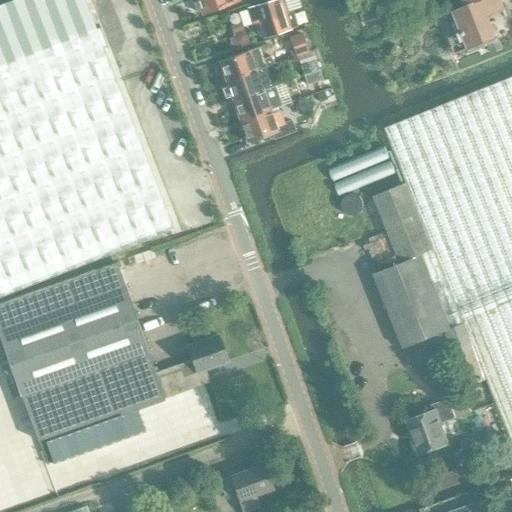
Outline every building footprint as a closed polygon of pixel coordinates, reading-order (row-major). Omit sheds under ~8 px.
[(100,26),(96,28),(84,0),(7,0),(0,3),(0,294),(173,227),(103,48),(108,46),(100,26)] [(196,0),(202,14),(239,1),(239,0),(196,0)] [(291,11),(287,13),(282,0),(275,0),(248,9),(252,24),(258,22),(263,37),(296,26),(291,11)] [(489,16),(505,10),(500,0),(482,0),(454,11),(462,31),(449,37),(456,54),(498,38),(489,16)] [(482,0),(449,0),(454,11),(482,0)] [(233,38),(230,39),(234,49),(241,47),(247,44),(250,38),(248,32),(242,29),(236,32),(233,38)] [(302,33),(289,37),(295,56),(308,51),(302,33)] [(500,48),(501,47),(499,40),(487,45),(490,51),(500,48)] [(218,60),(226,81),(266,67),(273,64),(271,56),(263,58),(259,46),(218,60)] [(312,51),(298,56),(301,65),(315,59),(312,51)] [(307,85),(322,79),(315,60),(300,66),(307,85)] [(232,100),(273,86),(266,67),(226,81),(232,100)] [(511,76),(432,108),(385,128),(407,182),(374,196),(400,262),(373,273),(411,367),(453,351),(467,387),(486,379),(511,443),(511,76)] [(275,85),(273,86),(232,100),(239,119),(276,106),(281,104),(275,85)] [(279,110),(278,111),(276,106),(239,119),(247,141),(271,133),(273,139),(295,131),(292,120),(284,123),(279,110)] [(21,395),(37,440),(163,396),(155,373),(124,285),(117,262),(0,303),(0,339),(20,395),(21,395)] [(187,346),(192,360),(155,373),(163,396),(163,398),(209,382),(204,369),(227,361),(218,335),(187,346)] [(464,395),(449,400),(449,398),(431,405),(433,410),(406,420),(418,454),(449,443),(441,422),(470,412),(464,395)] [(243,511),(259,506),(255,495),(272,489),(263,463),(219,479),(224,494),(235,490),(243,511)] [(492,511),(488,498),(449,511),(492,511)]
